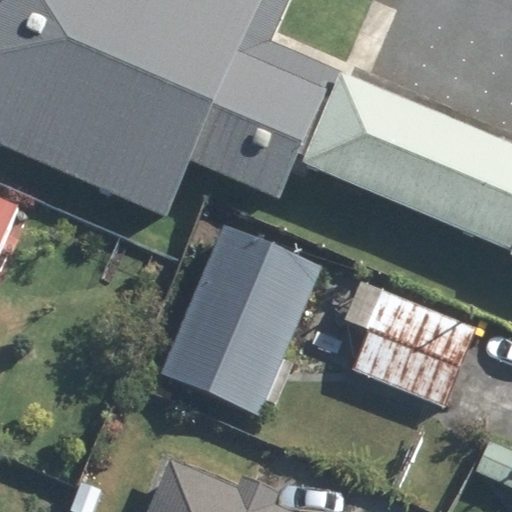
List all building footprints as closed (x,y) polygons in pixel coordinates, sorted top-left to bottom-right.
[(288,207),(344,68),(255,33),(268,0),(13,0),(0,34),(0,145),(158,208),(176,163),(288,207)] [(511,147),(350,78),(311,168),(511,253),(511,147)] [(0,267),(24,210),(0,199),(0,267)] [(328,270),(230,228),(167,377),(264,419),(328,270)] [(349,324),(374,334),(357,373),(449,411),(483,331),(366,283),(349,324)] [(292,511),(281,507),(286,496),(247,480),(242,491),(175,462),(153,511),(292,511)]
